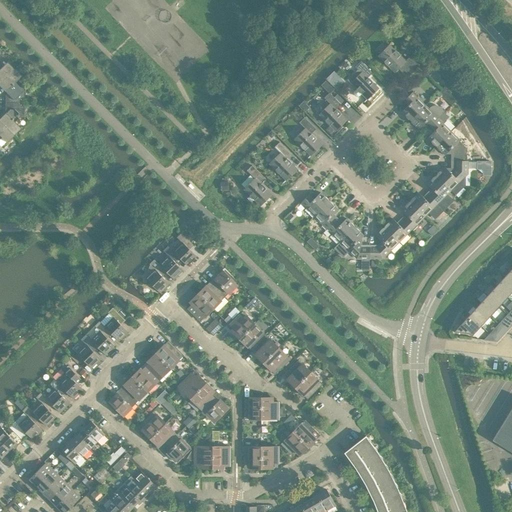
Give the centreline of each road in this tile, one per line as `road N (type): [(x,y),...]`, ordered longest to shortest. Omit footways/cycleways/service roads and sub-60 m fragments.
road 1 (residential): [(266,230),(216,226),(0,9)]
road 2 (residential): [(418,339),(362,312),(291,242),(266,230)]
road 3 (tertiary): [(459,511),(427,425),(418,339)]
road 4 (residential): [(292,407),(167,305)]
road 5 (residential): [(333,158),(373,197),(407,165),(366,124)]
road 6 (residential): [(209,495),(188,495),(92,399)]
road 7 (tertiary): [(511,204),(456,262),(427,309)]
road 8 (residential): [(0,491),(92,399)]
road 9 (tertiary): [(427,309),(511,220)]
road 10 (residential): [(92,399),(102,376),(167,305)]
road 11 (residential): [(318,453),(248,495),(209,495)]
